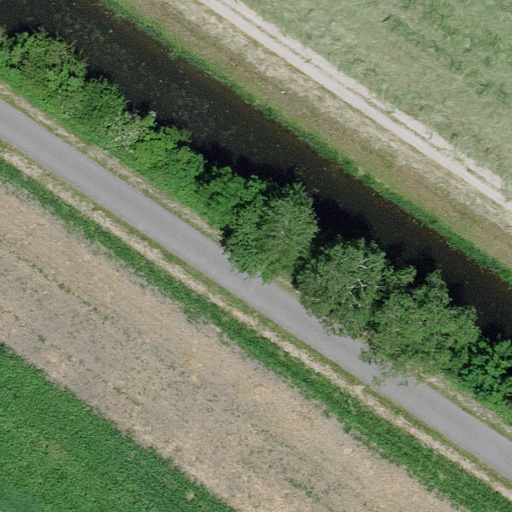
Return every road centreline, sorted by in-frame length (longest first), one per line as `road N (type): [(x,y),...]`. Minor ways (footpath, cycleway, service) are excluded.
road 1 (track): [(0,115),(511,473)]
road 2 (track): [(238,0),(511,181)]
